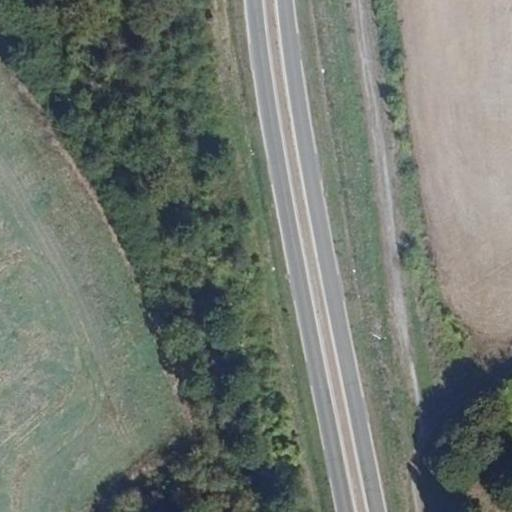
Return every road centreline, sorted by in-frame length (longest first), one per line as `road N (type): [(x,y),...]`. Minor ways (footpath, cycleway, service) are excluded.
road 1 (primary): [(252,0),(343,511)]
road 2 (primary): [(375,511),(286,0)]
road 3 (track): [(359,0),(420,511)]
road 4 (track): [(511,373),(414,443)]
